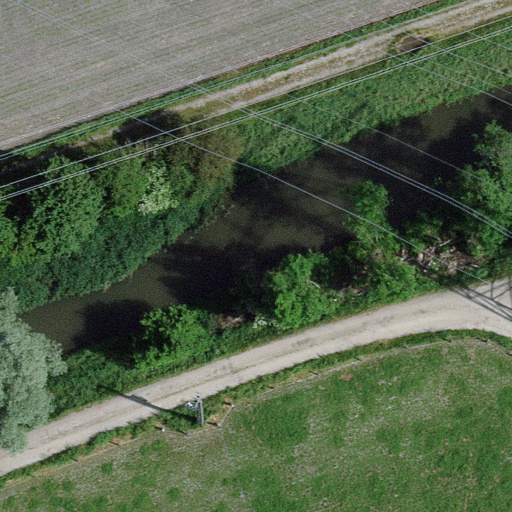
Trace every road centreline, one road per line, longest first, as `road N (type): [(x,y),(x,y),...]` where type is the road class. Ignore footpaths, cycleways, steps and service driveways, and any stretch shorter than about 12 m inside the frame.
road 1 (track): [(511,7),(0,190)]
road 2 (track): [(511,290),(312,344),(0,458)]
